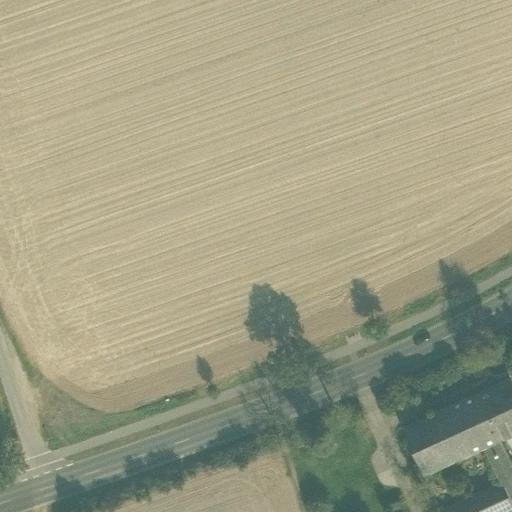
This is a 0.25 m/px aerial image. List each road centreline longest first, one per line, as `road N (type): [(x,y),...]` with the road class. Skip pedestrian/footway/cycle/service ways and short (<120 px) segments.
road 1 (secondary): [(511,302),(381,366),(44,488)]
road 2 (unclassified): [(0,354),(44,488)]
